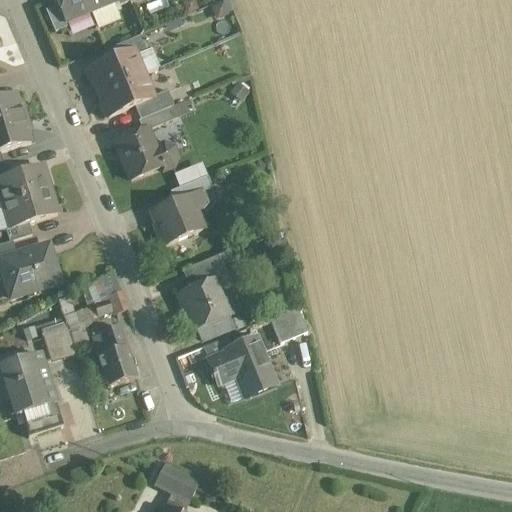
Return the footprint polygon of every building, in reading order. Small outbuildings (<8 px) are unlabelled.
[(83,0),(52,0),(56,8),(64,26),(90,15),(83,0)] [(83,0),(90,15),(116,5),(113,0),(83,0)] [(128,4),(126,0),(113,0),(116,5),(117,8),(128,4)] [(56,8),(45,12),(54,34),(66,30),(64,26),(56,8)] [(143,37),(109,51),(114,62),(132,54),(135,59),(150,53),(143,37)] [(114,62),(88,72),(85,75),(89,84),(93,85),(98,96),(143,78),(135,59),(132,54),(114,62)] [(143,78),(98,96),(103,108),(100,111),(104,120),(108,120),(134,110),(152,102),(151,100),(143,78)] [(166,93),(151,100),(152,102),(134,110),(139,123),(158,115),(170,110),(173,109),(166,93)] [(0,101),(0,128),(27,120),(25,115),(19,110),(15,97),(0,101)] [(170,110),(158,115),(139,123),(138,123),(142,134),(146,133),(147,134),(175,122),(170,110)] [(27,120),(0,128),(0,156),(30,146),(26,134),(28,126),(27,120)] [(162,174),(167,172),(173,170),(177,160),(173,150),(163,147),(153,151),(146,133),(115,146),(130,183),(160,171),(162,174)] [(201,165),(174,175),(179,188),(206,178),(201,165)] [(3,168),(0,168),(0,181),(13,177),(9,166),(3,168)] [(13,177),(0,181),(0,196),(3,207),(45,194),(42,184),(46,183),(41,168),(13,177)] [(207,179),(173,193),(178,204),(202,194),(203,195),(212,191),(207,179)] [(45,194),(3,207),(10,231),(11,232),(28,227),(57,218),(52,204),(48,205),(45,195),(45,194)] [(178,204),(151,215),(165,249),(202,233),(196,216),(202,213),(208,207),(203,195),(202,194),(178,204)] [(28,227),(11,232),(10,231),(5,233),(9,245),(12,244),(32,238),(28,227)] [(9,245),(0,247),(0,262),(16,258),(12,244),(9,245)] [(16,258),(0,262),(0,266),(10,301),(60,286),(48,248),(16,258)] [(227,255),(216,260),(220,271),(232,266),(227,255)] [(216,260),(205,264),(209,275),(220,271),(216,260)] [(212,283),(179,296),(195,334),(202,331),(228,320),(212,283)] [(108,305),(94,309),(97,319),(111,315),(108,305)] [(296,311),(270,322),(280,347),(307,336),(296,311)] [(65,327),(40,334),(49,363),(74,355),(65,327)] [(118,329),(100,334),(106,357),(97,360),(106,390),(135,382),(126,351),(125,352),(118,329)] [(195,334),(181,340),(186,352),(207,343),(202,331),(195,334)] [(256,341),(225,354),(226,356),(207,363),(213,377),(211,378),(212,380),(214,379),(217,386),(235,379),(244,401),(275,389),(256,341)] [(39,357),(0,369),(0,373),(18,428),(23,426),(58,415),(39,357)] [(58,415),(23,426),(28,441),(63,429),(58,415)] [(199,484),(163,465),(152,486),(188,505),(199,484)]
